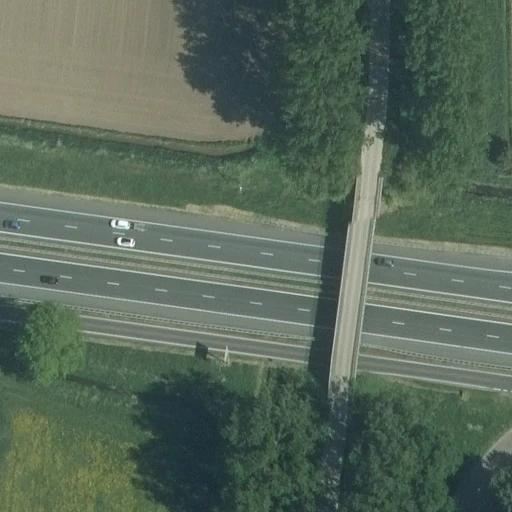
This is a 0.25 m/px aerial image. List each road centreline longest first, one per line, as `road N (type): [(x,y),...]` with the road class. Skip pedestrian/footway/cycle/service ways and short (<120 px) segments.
road 1 (motorway): [(0,268),(511,339)]
road 2 (motorway): [(511,287),(0,217)]
road 3 (unclassified): [(329,511),(378,97),(379,0)]
